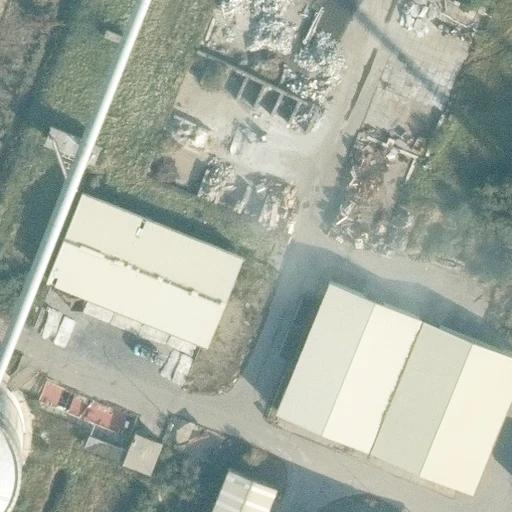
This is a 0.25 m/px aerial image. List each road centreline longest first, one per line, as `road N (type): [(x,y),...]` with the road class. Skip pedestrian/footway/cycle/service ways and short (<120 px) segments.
road 1 (unknown): [(229,428),(404,0)]
road 2 (unknown): [(0,336),(229,428)]
road 3 (unknown): [(313,459),(456,511)]
